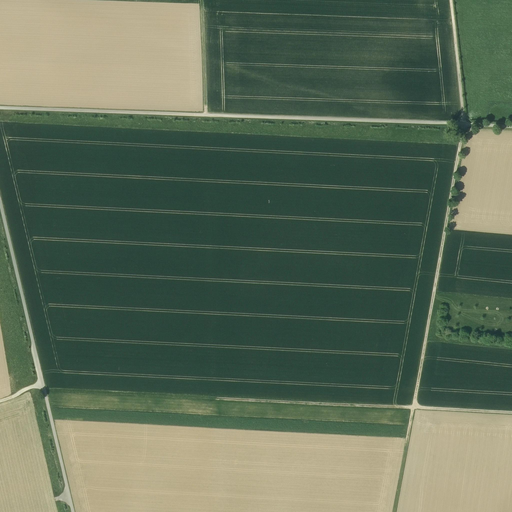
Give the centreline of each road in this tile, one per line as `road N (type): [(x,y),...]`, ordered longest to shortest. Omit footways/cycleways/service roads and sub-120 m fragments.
road 1 (track): [(511,126),(0,107)]
road 2 (track): [(413,408),(463,124),(450,0)]
road 3 (track): [(413,408),(44,393)]
road 4 (track): [(0,206),(72,511)]
